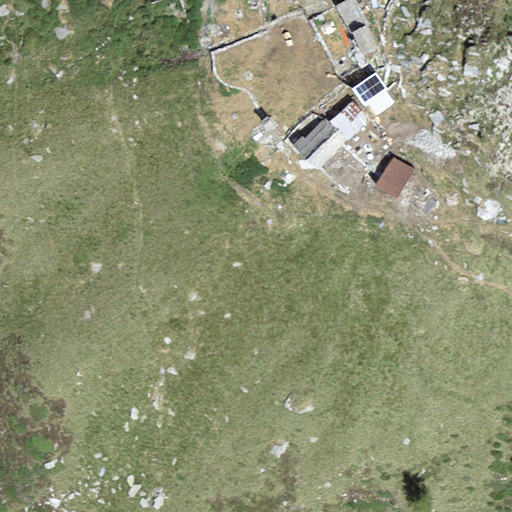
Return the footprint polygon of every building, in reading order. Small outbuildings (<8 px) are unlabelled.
[(354,0),(348,0),(335,7),(350,34),(351,33),(363,56),(378,48),(367,27),(368,26),(354,0)] [(374,73),(351,90),(365,108),(368,105),(376,116),(393,103),(385,92),(387,90),(374,73)] [(352,103),(330,122),(346,141),(368,121),(352,103)] [(302,137),(292,146),(316,170),(346,141),(330,122),(325,118),(304,139),(302,137)] [(414,171),(392,157),(375,184),(396,198),(414,171)]
